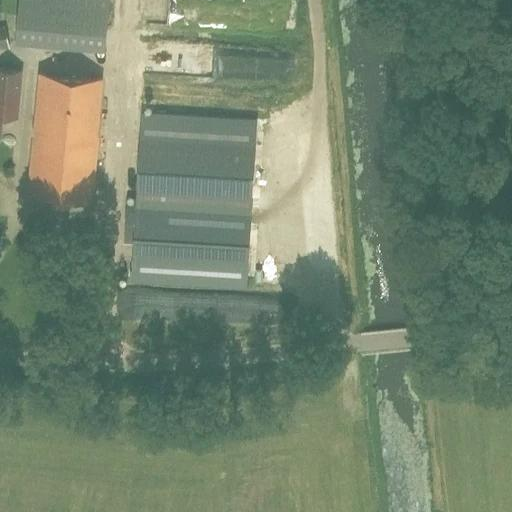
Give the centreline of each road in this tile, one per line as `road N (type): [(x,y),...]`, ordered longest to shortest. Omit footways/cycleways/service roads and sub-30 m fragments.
road 1 (unclassified): [(511,331),(133,366),(0,359)]
road 2 (track): [(438,339),(423,277),(395,0)]
